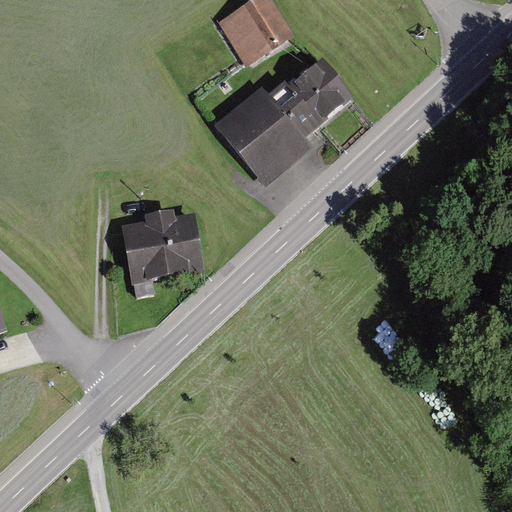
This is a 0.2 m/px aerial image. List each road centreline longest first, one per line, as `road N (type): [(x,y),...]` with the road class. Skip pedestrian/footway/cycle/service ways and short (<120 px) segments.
road 1 (tertiary): [(124,394),(487,55)]
road 2 (tertiary): [(1,511),(124,394)]
